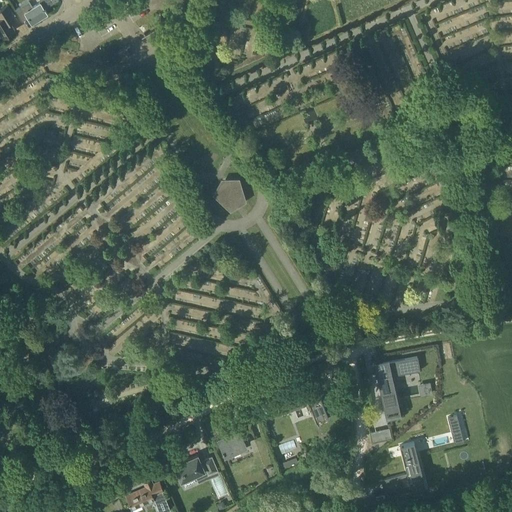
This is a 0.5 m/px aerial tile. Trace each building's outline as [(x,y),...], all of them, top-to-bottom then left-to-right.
[(29,1),(15,10),(22,21),(28,17),(31,22),(47,13),(44,8),(57,0),(39,0),(40,0),(40,2),(32,7),(29,1)] [(15,30),(10,23),(9,20),(14,17),(16,20),(16,19),(7,5),(0,9),(0,32),(3,38),(15,30)] [(144,33),(145,35),(142,37),(142,38),(145,36),(152,43),(165,35),(159,27),(160,26),(145,35),(144,33)] [(112,56),(113,56),(118,64),(130,56),(127,47),(130,45),(130,44),(126,46),(126,45),(125,45),(126,47),(111,56),(112,56)] [(231,209),(245,200),(238,179),(226,180),(220,183),(214,194),(231,209)] [(375,366),(384,407),(385,412),(398,410),(390,375),(419,370),(417,356),(380,363),(380,365),(375,366)] [(309,383),(307,384),(307,385),(309,384),(312,392),(307,393),(305,389),(304,389),(306,394),(304,395),(304,393),(277,403),(281,413),(287,411),(287,413),(308,405),(308,403),(309,403),(318,424),(318,423),(328,419),(317,390),(328,386),(326,383),(324,381),(321,381),(319,380),(316,380),(313,381),(311,382),(309,383)] [(421,395),(433,393),(431,381),(419,383),(421,395)] [(448,416),(454,443),(464,441),(457,414),(448,416)] [(218,439),(223,449),(222,449),(223,452),(224,452),(226,456),(225,456),(225,457),(240,450),(239,448),(246,445),(244,442),(250,439),(244,424),(224,433),(225,436),(218,439)] [(371,431),(373,440),(392,436),(390,427),(371,431)] [(414,441),(400,445),(410,485),(424,482),(414,441)] [(181,481),(197,474),(198,478),(217,470),(211,457),(203,461),(201,462),(197,455),(174,465),(181,481)] [(146,487),(126,495),(131,509),(154,499),(159,511),(163,511),(170,509),(162,490),(163,489),(160,481),(153,484),(151,479),(144,482),(146,487)] [(401,488),(399,479),(385,482),(387,491),(401,488)]
